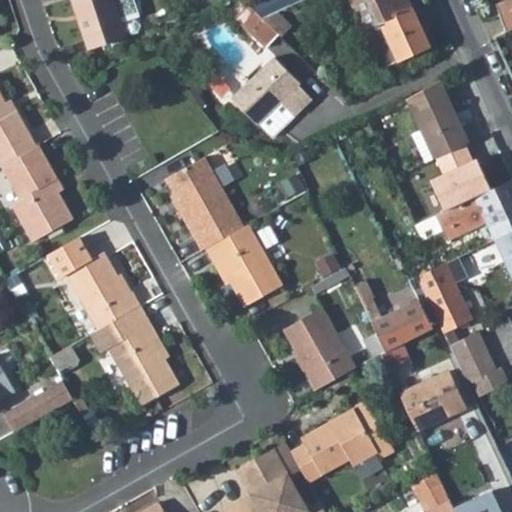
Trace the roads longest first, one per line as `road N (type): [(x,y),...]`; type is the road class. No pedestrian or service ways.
road 1 (residential): [(20,0),(40,58),(251,413),(73,511)]
road 2 (residential): [(452,0),(511,128)]
